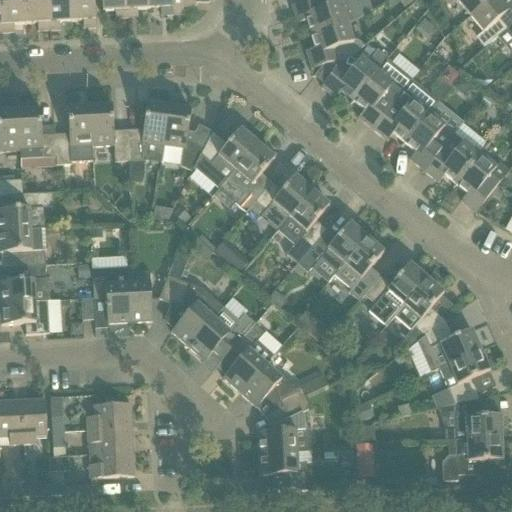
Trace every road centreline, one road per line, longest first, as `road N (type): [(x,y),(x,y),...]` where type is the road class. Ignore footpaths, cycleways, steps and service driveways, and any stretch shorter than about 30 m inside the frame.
road 1 (residential): [(496,289),(468,258),(235,75),(215,49)]
road 2 (residential): [(183,511),(182,420),(135,362),(0,360)]
road 3 (residential): [(0,59),(215,49)]
